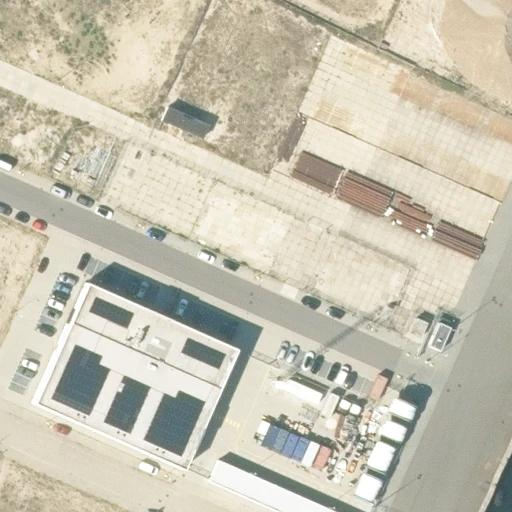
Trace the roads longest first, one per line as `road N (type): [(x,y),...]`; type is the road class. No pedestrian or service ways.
road 1 (unknown): [(0,189),(437,384)]
road 2 (unknown): [(0,490),(54,391),(82,378),(122,378),(306,476)]
road 3 (unclassified): [(511,349),(437,511)]
